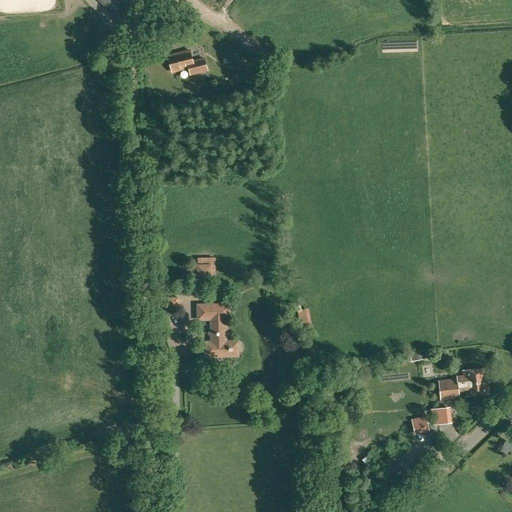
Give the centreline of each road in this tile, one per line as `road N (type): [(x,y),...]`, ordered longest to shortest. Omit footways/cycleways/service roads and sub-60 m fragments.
road 1 (unclassified): [(155,511),(131,70)]
road 2 (unclassified): [(400,511),(511,404)]
